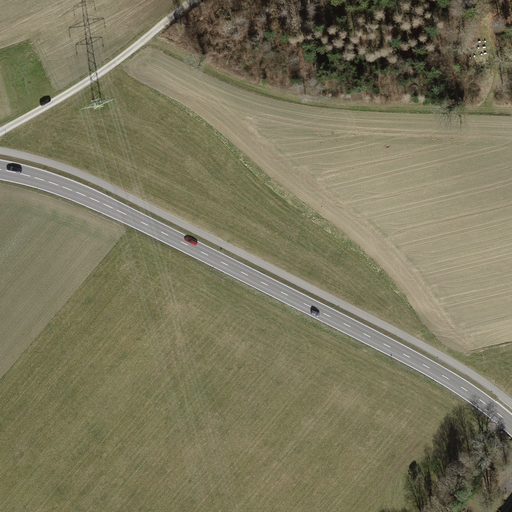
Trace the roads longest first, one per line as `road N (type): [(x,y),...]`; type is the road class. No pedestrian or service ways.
road 1 (secondary): [(0,170),(63,186),(217,259),(451,380),(511,425)]
road 2 (track): [(511,111),(302,98),(249,85),(145,38)]
road 3 (track): [(194,0),(117,61),(0,132)]
road 4 (track): [(421,511),(510,403)]
